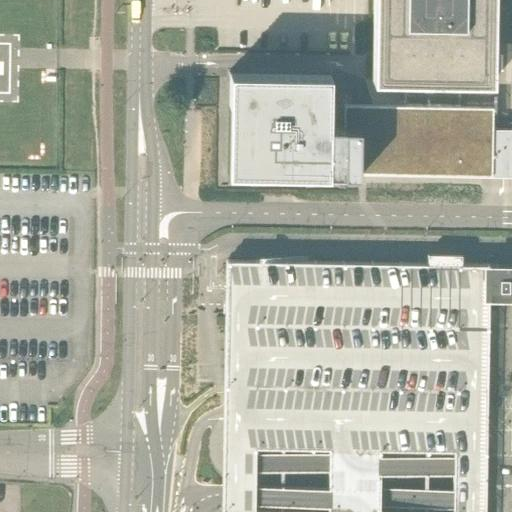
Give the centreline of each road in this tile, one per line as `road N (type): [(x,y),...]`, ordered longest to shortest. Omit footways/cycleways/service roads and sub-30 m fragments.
road 1 (unclassified): [(511,218),(202,214)]
road 2 (unclassified): [(153,452),(172,402),(176,239),(202,214)]
road 3 (unclassified): [(153,452),(150,213)]
road 4 (unclassified): [(125,213),(126,452)]
road 5 (unclassified): [(139,145),(140,0)]
road 6 (residential): [(0,451),(126,452)]
